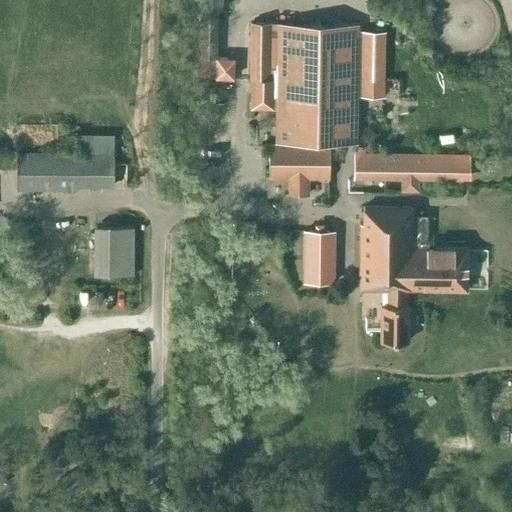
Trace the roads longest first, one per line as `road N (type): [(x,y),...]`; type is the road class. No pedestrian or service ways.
road 1 (unclassified): [(154,511),(159,199)]
road 2 (unknown): [(159,225),(225,196),(241,177),(243,5)]
road 3 (track): [(158,0),(159,199)]
